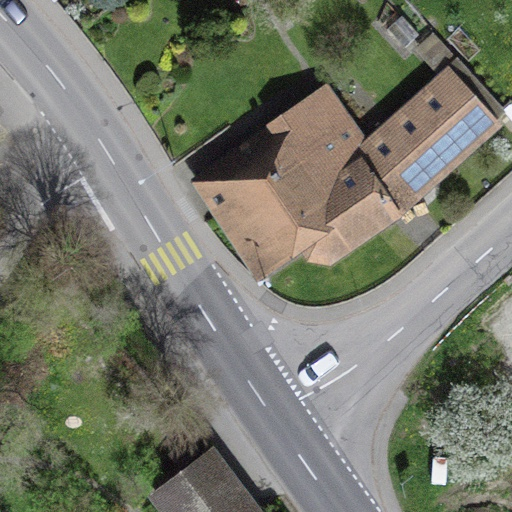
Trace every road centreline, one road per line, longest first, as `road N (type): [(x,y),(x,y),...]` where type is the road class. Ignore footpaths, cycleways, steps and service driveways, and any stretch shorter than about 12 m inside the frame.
road 1 (secondary): [(109,152),(282,431)]
road 2 (tertiary): [(511,228),(282,431)]
road 3 (secondary): [(0,9),(109,152)]
road 4 (residential): [(109,152),(30,215),(0,272)]
